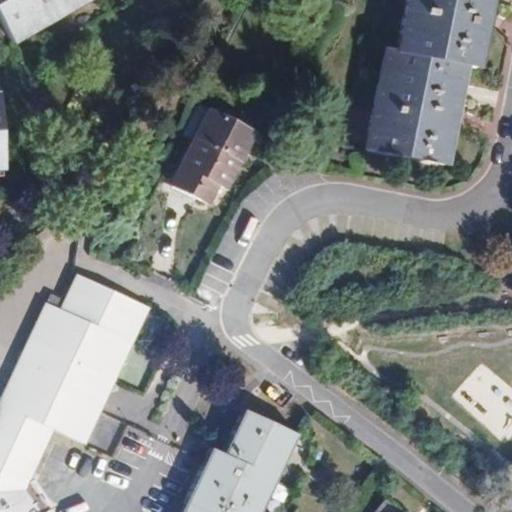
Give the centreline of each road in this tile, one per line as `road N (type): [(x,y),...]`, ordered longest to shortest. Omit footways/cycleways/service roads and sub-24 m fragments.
road 1 (residential): [(444,217),(323,195),(298,201),(270,222),(231,293),(228,325),(246,345)]
road 2 (residential): [(444,217),(324,201),(283,226),(236,317),(246,345)]
road 3 (residential): [(246,345),(455,511)]
road 4 (residential): [(511,116),(497,184),(474,208),(444,217)]
